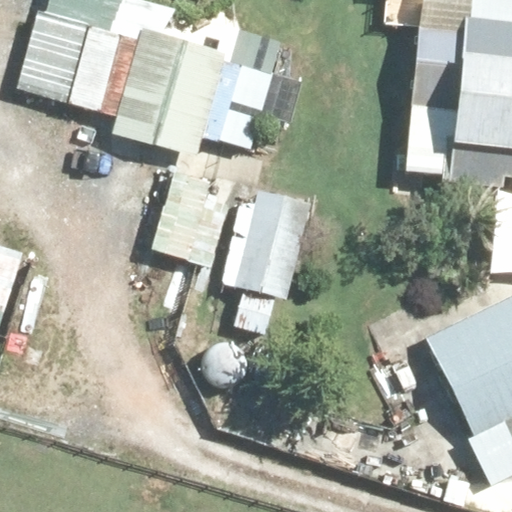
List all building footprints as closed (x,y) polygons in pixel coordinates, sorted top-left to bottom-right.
[(511,0),(420,0),(411,177),(446,179),(446,191),(508,194),(509,185),(511,184),(511,0)] [(219,148),(245,66),(144,33),(140,46),(42,15),(17,91),(111,121),(105,137),(194,166),(201,142),(219,148)] [(227,189),(176,174),(152,254),(203,269),(227,189)] [(252,188),(228,290),(219,328),(269,340),(278,302),(287,304),(311,202),(252,188)] [(0,327),(2,328),(21,263),(0,256),(0,327)] [(511,305),(430,341),(474,440),(468,443),(485,482),(511,469),(511,305)]
